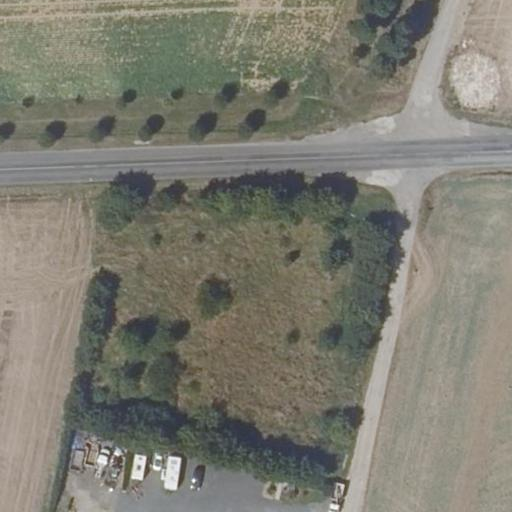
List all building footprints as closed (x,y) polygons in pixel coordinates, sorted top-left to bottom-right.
[(218,394),(214,408),(250,417),(254,402),(218,394)] [(268,409),(264,423),(298,432),(302,418),(268,409)] [(79,468),(84,438),(70,435),(65,466),(79,468)] [(59,490),(84,497),(89,480),(64,473),(59,490)] [(57,495),(53,511),(80,511),(83,500),(57,495)]
